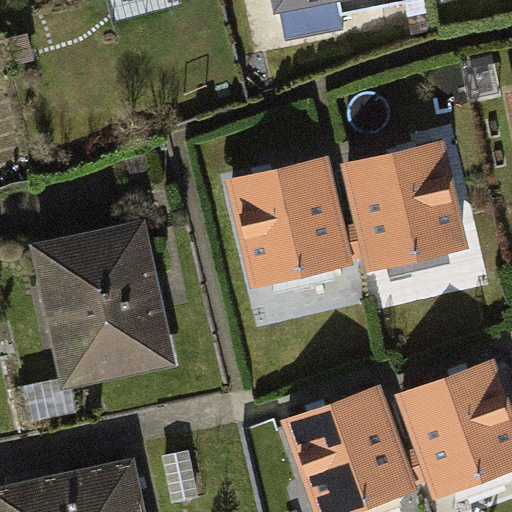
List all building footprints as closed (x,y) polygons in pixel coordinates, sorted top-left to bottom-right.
[(69,0),(74,18),(147,0),(69,0)] [(280,0),(283,11),(330,0),(280,0)] [(442,145),(339,170),(364,273),(467,248),(442,145)] [(325,162),(223,185),(247,294),(350,271),(325,162)] [(156,220),(35,243),(60,379),(182,357),(156,220)] [(511,422),(492,365),(394,399),(429,501),(511,471),(511,422)] [(375,391),(279,427),(311,511),(371,511),(415,496),(375,391)] [(156,511),(145,454),(2,480),(8,511),(156,511)]
